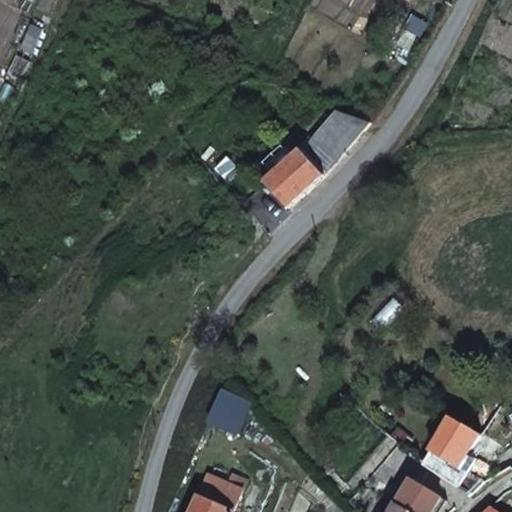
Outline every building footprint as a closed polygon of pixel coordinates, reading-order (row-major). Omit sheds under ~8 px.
[(407,31),(399,45),(408,51),(416,36),(407,31)] [(28,35),(22,49),(31,54),(39,39),(28,35)] [(344,156),(372,124),(353,117),(329,143),(344,156)] [(327,177),(344,156),(329,143),(312,160),(327,177)] [(290,210),(327,177),(312,160),(305,152),(268,185),(290,210)] [(233,172),(243,164),(237,159),(228,167),(233,172)] [(224,393),(212,421),(239,435),(252,406),(224,393)] [(424,466),(457,487),(466,473),(460,469),(482,436),(454,419),(433,452),(424,466)] [(210,477),(201,498),(233,511),(234,511),(243,491),(210,477)] [(414,480),(398,506),(408,511),(433,511),(442,497),(414,480)] [(233,511),(201,498),(194,511),(233,511)]
